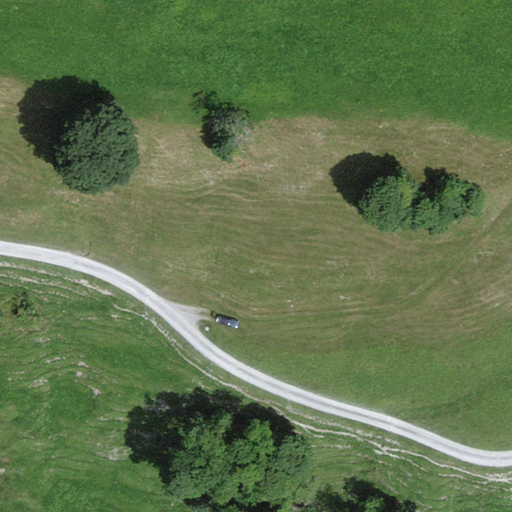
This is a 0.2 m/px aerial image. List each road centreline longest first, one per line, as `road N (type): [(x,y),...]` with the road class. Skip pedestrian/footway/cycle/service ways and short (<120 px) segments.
road 1 (track): [(0,246),(111,272),(241,370),(465,451),(511,454)]
road 2 (track): [(511,204),(405,305),(246,318),(168,313)]
